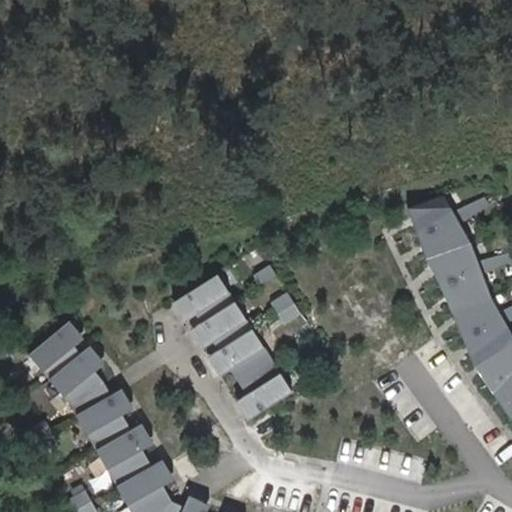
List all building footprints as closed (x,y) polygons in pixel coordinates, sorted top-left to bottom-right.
[(473,364),(510,420),(511,418),(511,337),(504,324),(511,318),(511,305),(498,312),(488,295),(481,274),(511,259),(511,257),(510,252),(476,261),(469,242),(458,224),(487,204),(483,197),(451,212),(440,193),(407,211),(424,258),(438,282),(473,364)] [(269,265),(253,276),(259,286),(276,276),(269,265)] [(257,413),(291,391),(216,274),(182,296),(257,413)] [(286,293),(270,303),(284,325),(300,314),(286,293)] [(58,329),(28,355),(69,404),(130,511),(193,511),(171,502),(102,381),(58,329)] [(330,361),(323,351),(306,362),(313,372),(330,361)] [(14,386),(0,396),(0,399),(7,408),(22,396),(14,386)] [(43,420),(26,430),(39,452),(56,442),(43,420)] [(95,511),(83,491),(66,500),(73,511),(95,511)]
